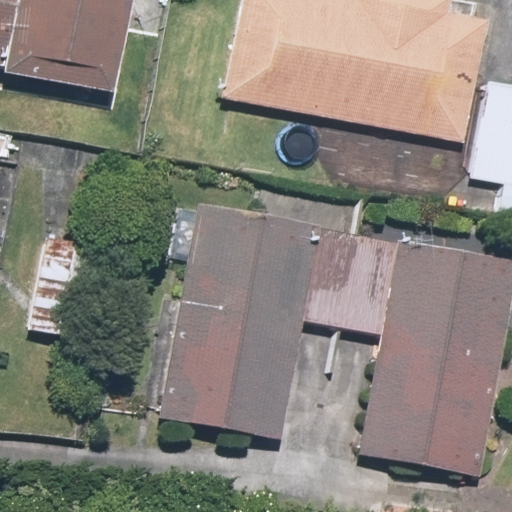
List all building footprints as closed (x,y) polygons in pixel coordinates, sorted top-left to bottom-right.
[(0,0),(0,79),(108,94),(120,0),(0,0)] [(469,3),(452,0),(235,0),(218,101),(461,143),(482,21),(466,18),(469,3)] [(511,217),(511,87),(481,85),(472,179),(488,180),(484,215),(511,217)] [(511,254),(194,203),(157,430),(275,449),(294,330),(380,344),(360,463),(477,482),(511,267),(511,254)] [(106,245),(45,232),(23,333),(84,346),(106,245)]
